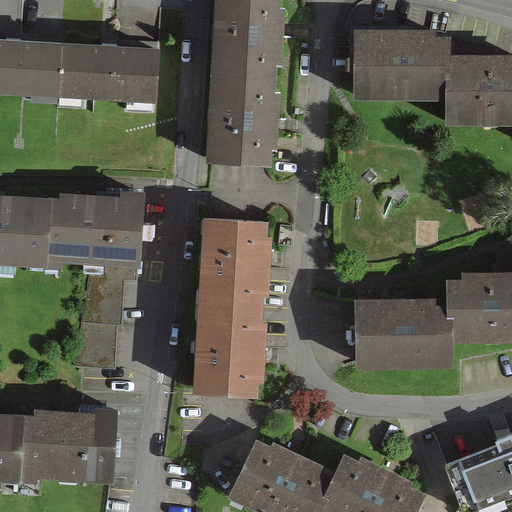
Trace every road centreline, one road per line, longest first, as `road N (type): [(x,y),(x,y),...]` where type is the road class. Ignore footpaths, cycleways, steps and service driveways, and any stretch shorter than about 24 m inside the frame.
road 1 (residential): [(511,399),(394,409),(336,402),(308,375),(299,355),(323,0)]
road 2 (residential): [(201,0),(187,185),(142,511)]
